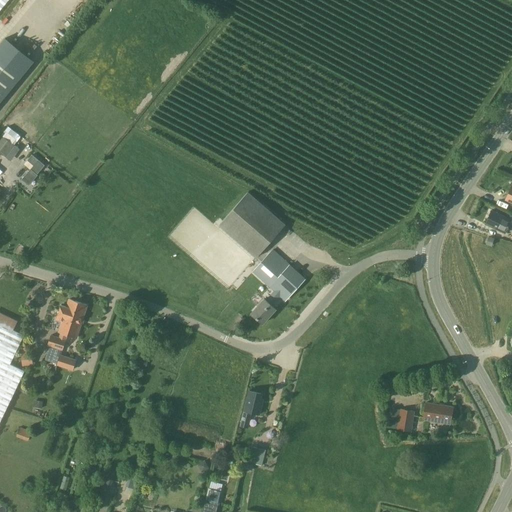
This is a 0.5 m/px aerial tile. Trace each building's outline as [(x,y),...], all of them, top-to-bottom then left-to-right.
[(0,0),(0,10),(8,0),(0,0)] [(0,103),(22,77),(34,62),(5,38),(0,44),(0,103)] [(0,152),(6,157),(15,145),(1,135),(0,136),(0,152)] [(32,155),(27,161),(33,166),(30,169),(21,180),(29,186),(37,175),(44,165),(32,155)] [(21,179),(23,172),(16,171),(14,178),(21,179)] [(285,224),(248,192),(219,224),(257,257),(285,224)] [(505,233),(511,219),(492,210),(485,224),(505,233)] [(489,236),(487,240),(486,244),(492,246),(495,238),(489,236)] [(273,249),(253,272),(274,290),(266,299),(265,298),(251,313),(263,323),(276,308),(272,305),(280,296),(285,300),(305,278),(273,249)] [(62,349),(67,334),(77,302),(69,299),(66,307),(60,305),(56,319),(62,321),(59,331),(61,332),(59,337),(51,335),(48,345),(50,345),(46,358),(58,362),(61,355),(62,349)] [(77,302),(67,334),(77,337),(87,305),(77,302)] [(0,422),(8,405),(25,371),(10,364),(24,335),(0,323),(0,422)] [(76,360),(61,355),(58,362),(57,366),(73,371),(76,360)] [(63,379),(50,375),(46,388),(59,392),(63,379)] [(260,414),(263,400),(261,399),(262,394),(249,391),(240,426),(248,428),(252,412),(260,414)] [(451,422),(453,406),(426,402),(423,419),(441,422),(442,420),(451,422)] [(390,426),(398,428),(411,430),(415,411),(401,409),(393,408),(390,426)] [(16,436),(27,439),(29,429),(18,427),(16,436)] [(258,449),(251,447),(249,459),(256,461),(258,449)] [(202,511),(215,511),(221,492),(208,488),(202,511)]
